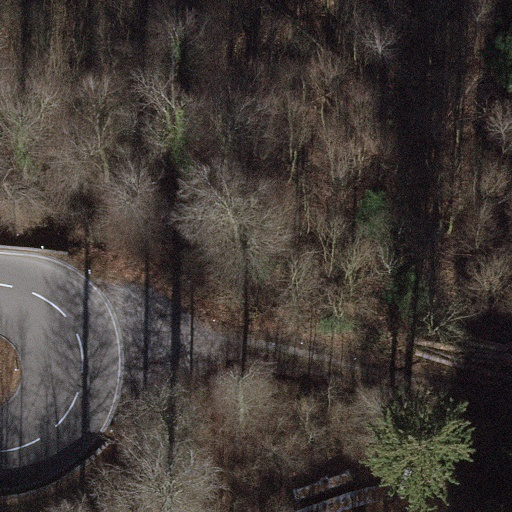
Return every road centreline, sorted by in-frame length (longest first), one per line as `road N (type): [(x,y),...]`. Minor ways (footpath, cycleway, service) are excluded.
road 1 (track): [(511,393),(260,351),(84,353)]
road 2 (tertiary): [(0,283),(56,305),(84,353),(70,411),(40,439),(0,450)]
